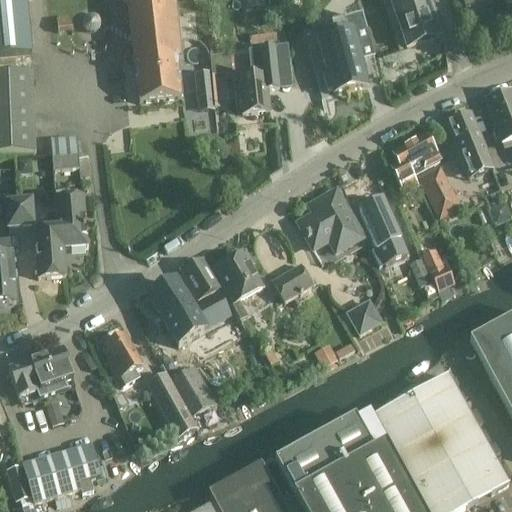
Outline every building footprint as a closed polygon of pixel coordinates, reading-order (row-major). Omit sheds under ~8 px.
[(26,0),(0,0),(0,59),(31,57),(26,0)] [(127,0),(134,64),(139,107),(181,103),(177,69),(182,68),(174,0),(127,0)] [(259,0),(247,0),(249,9),(260,8),(259,0)] [(308,17),(305,0),(284,0),(287,20),(308,17)] [(427,3),(426,0),(388,0),(407,51),(444,38),(431,1),(427,3)] [(493,0),(462,0),(467,11),(493,0)] [(83,24),(83,26),(83,28),(83,29),(84,31),(85,32),(86,33),(87,34),(89,34),(91,35),(92,35),(94,34),(95,34),(97,33),(98,32),(99,30),(99,29),(100,27),(100,26),(100,24),(99,22),(98,21),(97,20),(96,19),(94,18),(93,18),(91,18),(89,18),(88,18),(86,19),(85,20),(84,21),(83,23),(83,24)] [(321,57),(310,60),(311,65),(315,81),(317,86),(321,102),(333,99),(369,89),(363,67),(375,64),(362,21),(348,25),(351,37),(338,40),(334,41),(318,46),(321,57)] [(251,81),(238,82),(242,120),(270,116),(267,94),(279,93),(276,69),(289,68),(287,51),(258,54),(260,72),(253,72),(253,80),(251,81)] [(218,59),(209,60),(211,79),(216,78),(220,78),(231,77),(232,77),(230,58),(218,59)] [(210,75),(194,77),(198,115),(215,113),(214,111),(211,79),(210,75)] [(0,158),(35,157),(32,77),(0,78),(0,158)] [(511,93),(484,103),(493,131),(491,135),(495,145),(498,144),(500,150),(511,146),(511,93)] [(491,174),(469,119),(447,127),(469,183),(491,174)] [(398,168),(390,172),(404,198),(413,193),(414,192),(418,190),(412,180),(439,165),(425,140),(392,158),(398,168)] [(78,161),(76,142),(50,145),(52,163),(78,161)] [(78,161),(52,163),(53,176),(79,174),(78,161)] [(418,181),(439,224),(460,213),(439,170),(418,181)] [(361,243),(335,196),(309,210),(314,220),(299,229),(313,254),(329,245),(336,257),(361,243)] [(32,202),(6,205),(8,231),(35,229),(32,202)] [(63,252),(64,252),(87,250),(83,202),(55,205),(58,234),(59,247),(63,246),(63,252)] [(407,261),(381,204),(359,213),(377,253),(370,256),(378,273),(407,261)] [(511,231),(511,227),(504,208),(487,215),(496,237),(511,231)] [(58,234),(34,236),(38,283),(66,281),(64,252),(63,252),(63,246),(59,247),(58,234)] [(9,243),(0,244),(0,307),(16,306),(12,259),(11,259),(9,243)] [(262,293),(241,257),(214,273),(234,309),(262,293)] [(450,290),(435,257),(422,262),(437,296),(450,290)] [(431,286),(421,263),(408,269),(419,292),(431,286)] [(179,277),(197,307),(219,294),(202,264),(179,277)] [(312,293),(300,270),(271,287),(284,309),(312,293)] [(174,287),(149,302),(177,351),(203,337),(203,336),(228,321),(216,299),(190,315),(174,287)] [(381,329),(368,306),(346,319),(359,341),(381,329)] [(511,321),(469,345),(511,423),(511,321)] [(141,370),(123,339),(104,349),(112,363),(106,366),(116,383),(122,393),(138,383),(133,374),(141,370)] [(329,349),(313,358),(322,373),(324,372),(333,367),(337,365),(329,349)] [(62,354),(27,366),(29,372),(31,371),(35,382),(32,383),(36,397),(39,403),(70,392),(65,377),(70,375),(62,354)] [(271,355),(264,359),(270,369),(277,365),(271,355)] [(19,403),(36,397),(32,383),(35,382),(31,371),(29,372),(27,366),(8,373),(19,403)] [(209,411),(189,374),(188,374),(169,387),(189,423),(209,411)] [(165,379),(148,388),(179,444),(195,435),(189,423),(169,387),(165,379)] [(466,511),(508,489),(447,380),(374,421),(424,511),(466,511)] [(57,406),(45,410),(51,432),(64,428),(57,406)] [(354,423),(275,467),(291,498),(299,511),(419,511),(385,450),(372,457),(354,423)] [(99,481),(90,450),(22,470),(33,509),(81,495),(79,487),(99,481)] [(284,511),(262,470),(209,499),(214,508),(207,511),(284,511)] [(29,503),(20,475),(13,478),(20,505),(29,503)]
